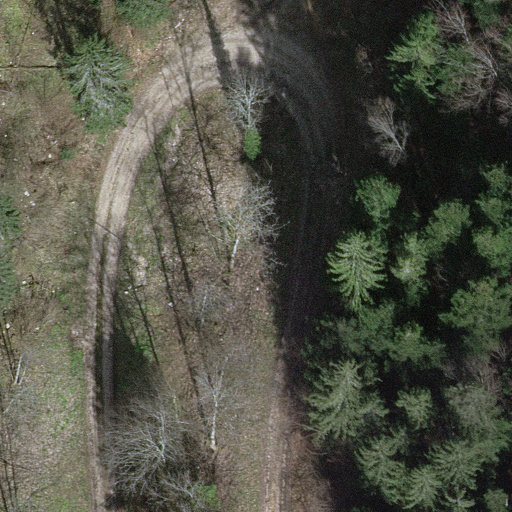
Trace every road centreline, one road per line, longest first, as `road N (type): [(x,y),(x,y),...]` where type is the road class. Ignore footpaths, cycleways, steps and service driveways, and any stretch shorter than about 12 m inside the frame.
road 1 (track): [(90,511),(93,281),(110,192),(143,112),(175,73),(233,44),(262,45)]
road 2 (track): [(262,45),(314,79),(323,115),(264,511)]
